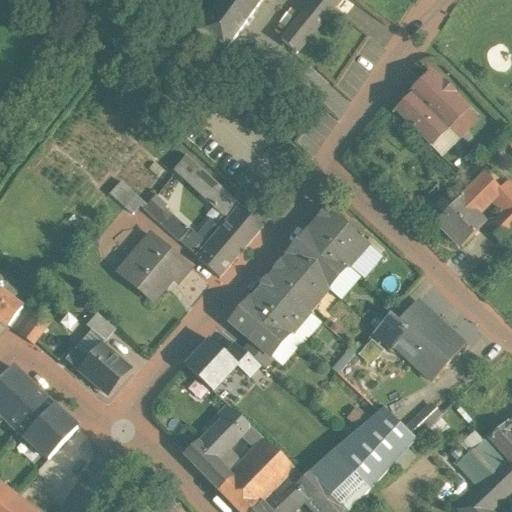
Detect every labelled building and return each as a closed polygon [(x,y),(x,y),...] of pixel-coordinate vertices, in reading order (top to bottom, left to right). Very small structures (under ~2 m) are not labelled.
[(147,0),(174,18),(185,0),(202,0),(216,9),(200,33),(226,51),(262,0),(147,0)] [(319,0),(314,0),(285,37),(299,51),(304,46),(332,10),(319,0)] [(339,0),(319,0),(332,10),(339,0)] [(442,83),(431,73),(430,74),(431,76),(424,83),(422,82),(411,93),(415,96),(448,128),(467,109),(453,94),(454,92),(443,82),(442,83)] [(448,128),(415,96),(407,104),(406,103),(395,113),(397,115),(398,114),(430,146),(448,128)] [(217,181),(186,153),(175,169),(204,196),(217,181)] [(485,176),(462,199),(476,213),(500,191),(485,176)] [(133,211),(143,199),(119,178),(109,190),(133,211)] [(242,205),(217,181),(204,196),(219,210),(232,216),(242,205)] [(511,203),(500,191),(476,213),(486,223),(490,226),(511,203)] [(156,194),(143,207),(153,216),(164,204),(165,203),(156,194)] [(461,198),(437,223),(462,247),(485,223),(486,223),(476,213),(462,199),(461,198)] [(511,203),(490,226),(486,223),(485,223),(502,239),(511,229),(511,203)] [(189,227),(164,204),(153,216),(178,240),(179,239),(189,227)] [(263,224),(242,205),(232,216),(223,227),(244,246),(263,224)] [(343,222),(328,210),(309,233),(346,263),(350,267),(360,255),(358,253),(367,242),(355,232),(357,230),(345,220),(343,222)] [(208,244),(189,227),(179,239),(199,256),(208,244)] [(199,256),(198,257),(220,275),(244,246),(223,227),(208,244),(199,256)] [(309,233),(308,231),(288,255),(290,256),(328,288),(329,288),(338,277),(336,275),(346,263),(309,233)] [(190,266),(151,234),(139,249),(142,251),(122,275),(153,300),(172,277),(177,281),(190,266)] [(328,288),(290,256),(271,279),(309,310),(311,312),(321,300),(319,298),(328,288)] [(309,310),(271,279),(252,301),(290,333),(292,335),(302,323),(300,321),(309,310)] [(0,318),(8,325),(20,307),(6,295),(0,290),(0,318)] [(252,301),(249,300),(231,322),(253,341),(269,354),(270,353),(278,343),(281,345),(290,333),(252,301)] [(464,343),(418,301),(400,321),(391,313),(373,332),(391,348),(393,345),(432,379),(464,343)] [(38,311),(20,333),(32,343),(49,319),(38,311)] [(114,333),(95,316),(86,326),(106,343),(114,333)] [(186,366),(213,390),(236,364),(226,354),(210,340),(186,366)] [(269,354),(253,341),(244,352),(260,365),(264,368),(274,357),(270,353),(269,354)] [(88,359),(75,348),(67,358),(79,369),(106,394),(129,369),(102,344),(88,359)] [(235,344),(226,354),(236,364),(249,376),(260,365),(244,352),(235,344)] [(0,382),(0,414),(7,421),(32,394),(37,390),(14,368),(0,382)] [(25,438),(50,411),(32,394),(7,421),(25,438)] [(420,427),(439,411),(431,400),(411,416),(420,427)] [(48,459),(77,427),(55,406),(50,411),(25,438),(48,459)] [(249,425),(232,409),(225,416),(242,432),(249,425)] [(379,413),(350,436),(333,451),(371,488),(380,478),(364,460),(399,429),(395,427),(379,413)] [(225,416),(199,443),(215,460),(242,433),(242,432),(225,416)] [(506,422),(489,437),(505,455),(511,448),(511,429),(510,427),(507,423),(506,422)] [(380,478),(415,438),(399,429),(364,460),(380,478)] [(304,478),(264,439),(230,477),(231,477),(218,490),(239,511),(252,511),(261,503),(261,504),(273,493),(280,500),(304,478)] [(458,466),(477,488),(506,461),(487,440),(458,466)] [(215,460),(199,443),(185,456),(218,490),(231,477),(230,477),(215,460)] [(333,451),(304,478),(280,500),(290,511),(305,499),(316,511),(348,511),(371,488),(333,451)] [(477,488),(474,490),(491,508),(511,489),(511,461),(508,458),(506,461),(477,488)] [(17,502),(0,486),(0,511),(21,511),(26,508),(17,502)] [(494,511),(491,508),(474,490),(470,496),(457,508),(459,511),(494,511)] [(273,493),(261,504),(261,503),(252,511),(290,511),(280,500),(273,493)]
